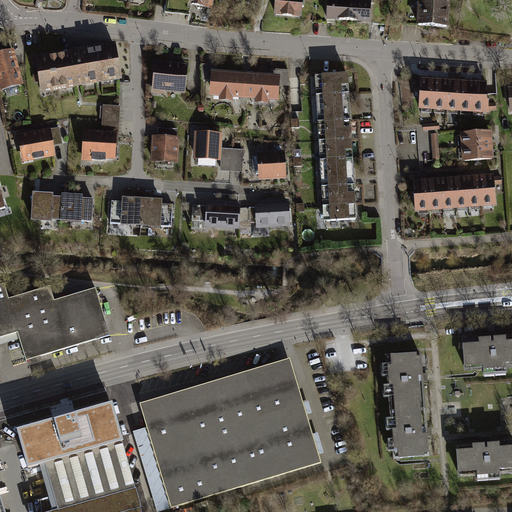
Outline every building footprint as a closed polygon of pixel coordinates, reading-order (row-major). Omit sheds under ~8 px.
[(193,0),(192,4),(207,7),(211,8),(213,0),(193,0)] [(277,0),(276,19),(303,21),(304,0),(277,0)] [(351,1),(337,0),(329,0),(328,23),(350,24),(351,1)] [(372,2),(351,1),(350,24),(371,25),(372,2)] [(451,5),(419,3),(418,22),(418,29),(450,31),(451,5)] [(45,58),(37,59),(44,98),(123,83),(116,44),(102,47),(75,52),(63,54),(45,58)] [(18,65),(15,53),(0,57),(0,87),(2,95),(25,89),(18,65)] [(171,63),(156,61),(153,95),(186,98),(189,65),(171,63)] [(226,73),(213,72),(211,98),(223,99),(222,104),(233,105),(234,100),(257,102),(257,108),(270,109),(270,104),(281,104),(283,78),(267,77),(226,73)] [(351,100),(350,76),(315,78),(324,225),(358,223),(357,204),(354,144),(351,100)] [(418,111),(486,115),(488,84),(484,84),(468,83),(449,82),(440,81),(424,80),(420,80),(418,111)] [(121,134),(121,109),(104,108),(104,133),(118,134),(121,134)] [(61,130),(20,137),(25,165),(56,159),(54,149),(64,147),(61,130)] [(118,134),(104,133),(86,133),(86,163),(102,163),(118,164),(118,134)] [(492,163),(491,134),(459,135),(460,142),(460,155),(461,165),(492,163)] [(224,136),(197,135),(196,164),(222,165),(223,151),(224,136)] [(165,139),(153,138),(151,166),(180,167),(182,140),(165,139)] [(245,152),(223,151),(222,165),(222,173),(244,174),(245,152)] [(285,154),(260,155),(260,169),(261,184),(287,183),(285,154)] [(411,183),(413,215),(494,210),(492,178),(487,178),(473,179),(459,180),(445,181),(432,182),(416,183),(411,183)] [(55,198),(35,197),(35,226),(53,226),(53,222),(64,222),(64,201),(55,201),(55,198)] [(64,199),(64,201),(64,222),(64,228),(84,228),(84,225),(94,225),(95,203),(84,203),(84,199),(64,199)] [(165,206),(165,202),(124,201),(124,204),(118,203),(112,203),(111,226),(124,226),(124,230),(162,232),(162,228),(174,228),(175,207),(170,206),(165,206)] [(291,202),(257,204),(258,221),(259,232),(293,229),(291,202)] [(242,205),(209,203),(209,209),(194,208),(193,223),(207,224),(207,231),(240,233),(242,205)] [(0,348),(22,342),(11,304),(7,289),(0,291),(0,348)] [(11,304),(22,342),(29,365),(112,341),(98,293),(57,305),(53,291),(11,304)] [(511,334),(464,338),(467,373),(484,371),(485,376),(508,375),(508,370),(511,369),(511,334)] [(393,408),(427,406),(423,354),(389,357),(390,363),(385,364),(386,377),(391,377),(391,385),(386,385),(387,399),(392,399),(393,408)] [(172,511),(323,466),(291,362),(266,369),(142,406),(149,431),(134,436),(157,511),(172,511)] [(142,511),(111,402),(17,428),(28,468),(45,464),(53,495),(38,499),(41,511),(142,511)] [(397,459),(430,457),(427,406),(393,408),(394,418),(388,418),(389,431),(395,431),(395,438),(390,439),(391,452),(396,451),(397,459)] [(511,438),(457,443),(460,478),(477,477),(478,483),(503,481),(503,475),(511,473),(511,438)]
